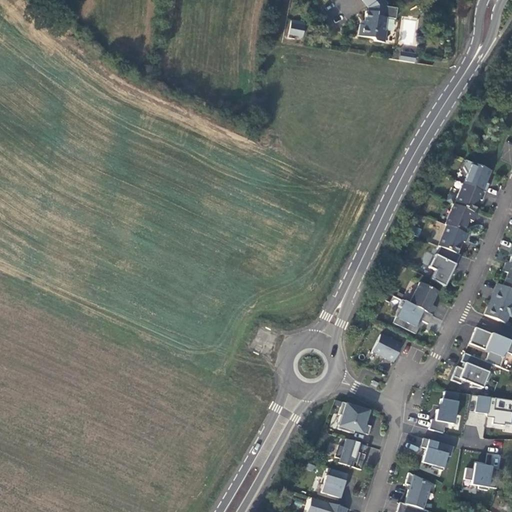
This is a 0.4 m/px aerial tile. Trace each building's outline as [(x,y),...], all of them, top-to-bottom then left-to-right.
[(386,4),(382,0),(361,0),(368,8),(367,11),(365,11),(363,26),(359,25),(357,36),(371,38),(374,41),(384,43),(385,32),(383,31),(385,17),(395,19),(396,8),(385,7),(386,4)] [(405,29),(415,30),(415,20),(406,19),(405,29)] [(304,26),(290,24),(288,34),(301,37),(304,26)] [(398,61),(413,63),(415,54),(399,52),(398,61)] [(484,183),(489,170),(465,161),(462,167),(466,175),(463,184),(484,193),(488,185),(484,183)] [(481,201),(484,193),(463,184),(462,184),(454,204),(473,212),(478,200),(481,201)] [(464,233),(469,220),(473,222),(476,214),(473,212),(454,204),(452,204),(444,225),(445,225),(464,233)] [(464,242),(467,234),(464,233),(445,225),(436,246),(439,247),(456,254),(461,241),(464,242)] [(444,286),(459,255),(456,254),(439,247),(435,255),(434,254),(428,267),(434,270),(430,280),(444,286)] [(511,265),(507,264),(505,263),(502,271),(507,273),(502,286),(511,290),(511,265)] [(431,305),(437,292),(419,282),(408,304),(431,315),(435,307),(431,305)] [(511,317),(511,313),(511,290),(502,286),(497,284),(493,292),(494,293),(491,301),(490,300),(484,315),(505,324),(508,316),(511,317)] [(427,324),(431,315),(408,304),(403,301),(392,323),(414,335),(421,321),(427,324)] [(511,342),(475,328),(468,344),(488,352),(484,362),(491,364),(499,367),(505,353),(511,355),(511,342)] [(393,361),(400,345),(379,335),(371,351),(393,361)] [(487,372),(491,364),(484,362),(464,353),(460,362),(464,364),(462,369),(456,367),(450,380),(460,384),(462,381),(471,384),(469,387),(481,388),(484,381),(487,382),(490,373),(487,372)] [(452,424),(457,393),(443,391),(442,400),(440,399),(439,405),(437,405),(436,410),(435,410),(433,421),(430,421),(428,430),(442,433),(445,423),(452,424)] [(511,400),(477,396),(475,413),(485,414),(485,417),(492,418),(491,424),(503,426),(504,423),(511,424),(511,400)] [(364,424),(369,411),(341,402),(338,415),(341,416),(337,429),(353,434),(353,431),(367,435),(370,426),(364,424)] [(449,457),(452,447),(422,438),(419,447),(425,448),(421,462),(431,465),(430,468),(441,471),(446,456),(449,457)] [(365,455),(367,446),(345,439),(343,446),(338,445),(334,457),(339,459),(337,463),(360,470),(363,461),(357,459),(359,453),(365,455)] [(495,489),(499,469),(490,468),(491,466),(474,463),(472,469),(465,468),(463,479),(470,481),(470,485),(477,486),(477,489),(486,491),(487,487),(495,489)] [(338,499),(346,474),(328,468),(320,493),(338,499)] [(421,509),(429,486),(408,473),(404,485),(409,486),(403,504),(421,509)] [(345,511),(346,509),(310,498),(305,511),(345,511)] [(507,511),(509,511),(511,506),(500,502),(498,508),(500,509),(507,511)] [(426,511),(427,511),(421,509),(403,504),(399,503),(395,511),(426,511)]
